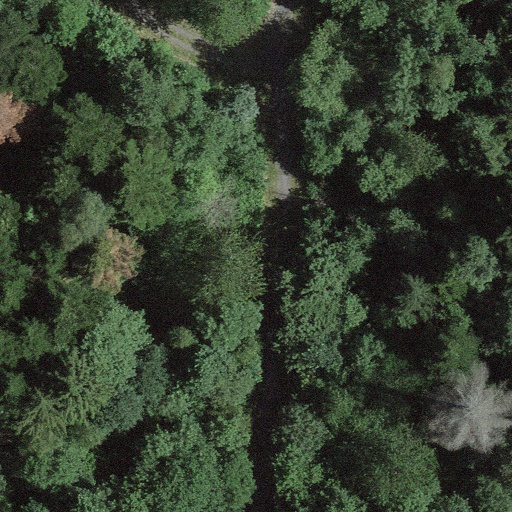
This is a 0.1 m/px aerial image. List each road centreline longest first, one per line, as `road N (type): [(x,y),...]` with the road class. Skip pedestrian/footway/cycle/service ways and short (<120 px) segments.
road 1 (track): [(277,81),(258,511)]
road 2 (track): [(277,81),(146,0)]
